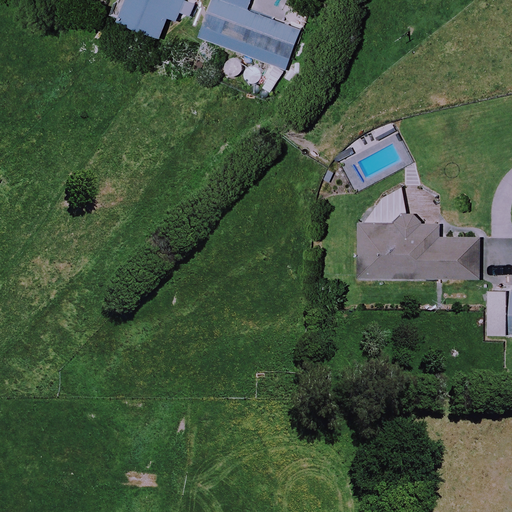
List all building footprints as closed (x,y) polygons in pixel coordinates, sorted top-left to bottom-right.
[(187,0),(129,0),(122,20),(164,36),(172,15),(180,18),(187,0)] [(306,30),(224,0),(216,0),(207,26),(295,59),(306,30)] [(372,173),(347,160),(334,186),(358,199),(372,173)] [(448,237),(447,233),(445,229),(443,225),(440,222),(437,219),(434,217),(430,215),(425,214),(421,214),(417,214),(413,215),(409,216),(405,218),(402,221),(399,224),(362,224),(361,277),(486,278),(487,237),(448,237)] [(511,333),(511,287),(494,287),(493,332),(511,333)]
